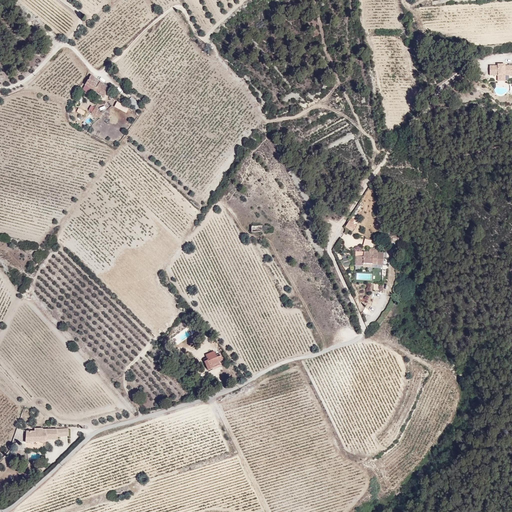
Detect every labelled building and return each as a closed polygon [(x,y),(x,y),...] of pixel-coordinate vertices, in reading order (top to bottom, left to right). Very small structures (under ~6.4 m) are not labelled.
[(489,64),(489,75),(496,75),(497,81),(505,81),(508,75),(511,76),(511,64),(507,65),(505,64),(489,64)] [(112,90),(93,77),(86,86),(106,99),(112,90)] [(94,107),(90,113),(98,118),(102,113),(94,107)] [(348,221),(344,227),(352,232),(356,225),(348,221)] [(372,265),(382,265),(383,252),(377,252),(377,248),(368,248),(368,251),(354,251),(354,266),(372,267),(372,265)] [(175,346),(191,336),(187,329),(170,339),(175,346)] [(225,366),(220,351),(203,357),(212,372),(225,366)] [(27,446),(70,440),(70,430),(29,431),(27,446)]
